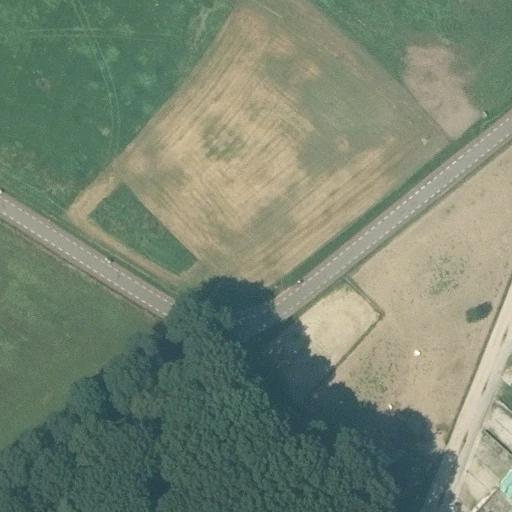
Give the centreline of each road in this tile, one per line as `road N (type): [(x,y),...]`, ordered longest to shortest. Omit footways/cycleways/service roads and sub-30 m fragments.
road 1 (tertiary): [(222,329),(263,319),(511,124)]
road 2 (track): [(0,506),(222,329)]
road 3 (tertiary): [(222,329),(187,320),(0,205)]
road 4 (unclassified): [(377,511),(219,353),(222,329)]
road 5 (track): [(511,297),(429,511)]
